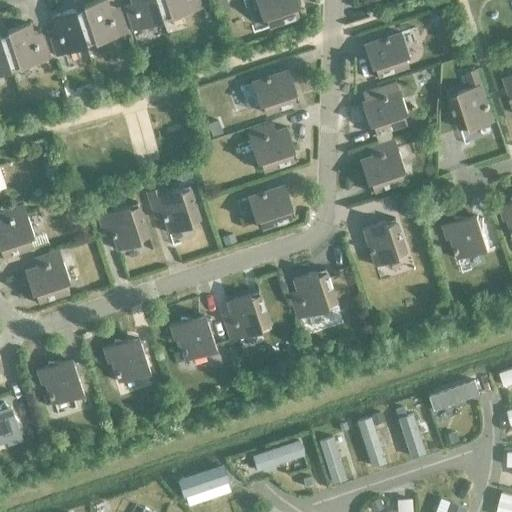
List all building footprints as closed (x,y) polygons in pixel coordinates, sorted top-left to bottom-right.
[(88,25),(79,28),(85,47),(117,36),(125,34),(119,17),(111,19),(104,0),(100,0),(82,6),(88,25)] [(161,22),(155,3),(163,0),(129,0),(133,12),(125,15),(131,32),(161,22)] [(163,0),(155,3),(161,22),(203,8),(200,0),(163,0)] [(254,0),(261,19),(264,18),(267,27),(301,16),(296,0),(254,0)] [(88,25),(82,6),(51,17),(57,37),(49,40),(55,57),(85,47),(79,28),(88,25)] [(12,50),(3,53),(9,72),(41,61),(49,59),(43,42),(35,44),(29,24),(6,31),(12,50)] [(0,74),(9,72),(3,53),(12,50),(6,31),(0,33),(0,74)] [(362,45),(373,77),(407,66),(404,57),(407,56),(400,33),(362,45)] [(465,73),(470,88),(448,95),(459,129),(468,126),(469,130),(492,122),(475,69),(465,73)] [(298,102),(287,70),(250,82),(257,105),(261,104),(264,113),(298,102)] [(511,74),(502,77),(511,107),(511,74)] [(364,101),(360,103),(371,135),(405,123),(402,114),(405,113),(395,82),(380,87),(361,93),(364,101)] [(216,120),(206,124),(210,136),(221,133),(216,120)] [(296,160),(285,128),(262,135),(260,127),(245,132),(255,163),(259,162),(262,171),(296,160)] [(403,171),(393,140),(379,144),(382,152),(358,160),(369,192),(403,181),(400,172),(403,171)] [(189,168),(178,171),(181,180),(192,176),(189,168)] [(187,185),(158,195),(156,188),(145,192),(151,211),(159,208),(168,234),(190,226),(189,223),(198,219),(187,185)] [(294,217),(283,185),(246,198),(253,220),(257,219),(260,228),(294,217)] [(411,194),(398,198),(403,214),(416,209),(411,194)] [(507,221),(511,236),(511,199),(509,199),(509,203),(498,207),(503,222),(507,221)] [(136,202),(106,212),(104,205),(94,209),(100,228),(108,225),(116,250),(139,243),(138,239),(147,236),(136,202)] [(0,257),(32,247),(29,238),(32,236),(22,206),(8,210),(10,218),(0,221),(0,257)] [(450,239),(457,260),(488,249),(482,231),(482,218),(478,218),(477,214),(466,218),(452,218),(452,222),(441,226),(446,240),(450,239)] [(395,255),(405,252),(393,218),(361,229),(374,266),(397,259),(395,255)] [(232,233),(221,237),(223,245),(234,242),(232,233)] [(68,292),(65,283),(68,282),(58,251),(43,256),(46,264),(23,271),(33,303),(68,292)] [(296,319),(304,317),(327,309),(326,306),(335,303),(324,269),(292,279),(298,300),(291,302),(296,319)] [(257,291),(225,301),(233,325),(225,328),(230,341),(260,331),(259,328),(269,325),(257,291)] [(181,350),(184,360),(215,350),(209,331),(209,318),(205,318),(204,314),(193,318),(179,318),(179,323),(169,326),(173,341),(177,340),(181,350)] [(107,363),(111,362),(118,382),(149,372),(143,353),(142,341),(139,341),(137,336),(126,341),(113,341),(113,345),(102,348),(107,363)] [(181,350),(172,353),(175,363),(184,360),(181,350)] [(51,404),(82,394),(76,376),(76,363),(72,363),(71,359),(60,363),(46,363),(46,367),(36,370),(41,385),(44,384),(48,395),(51,404)] [(511,384),(511,367),(499,372),(504,387),(511,384)] [(475,381),(428,397),(433,412),(480,396),(475,381)] [(51,404),(48,395),(42,397),(45,406),(51,404)] [(0,442),(5,441),(6,445),(21,440),(17,429),(21,427),(14,417),(9,405),(5,406),(3,403),(0,404),(0,442)] [(381,413),(370,416),(373,426),(384,423),(381,413)] [(412,413),(397,418),(410,459),(425,454),(412,413)] [(370,417),(355,421),(371,468),(385,463),(370,417)] [(426,424),(417,427),(420,436),(429,433),(426,424)] [(456,433),(443,436),(446,446),(458,442),(456,433)] [(331,437),(317,441),(331,485),(345,480),(331,437)] [(298,441),(251,456),(257,472),(303,457),(298,441)] [(223,466),(177,481),(183,499),(229,484),(223,466)] [(310,478),(302,481),(305,488),(313,486),(310,478)] [(511,510),(511,495),(501,492),(497,506),(511,510)] [(378,499),(368,503),(371,511),(374,511),(382,509),(378,499)] [(411,511),(411,500),(395,501),(396,511),(411,511)] [(464,511),(466,508),(450,502),(446,511),(464,511)]
